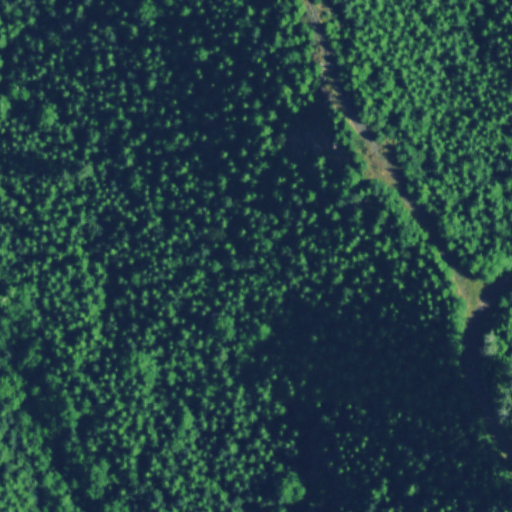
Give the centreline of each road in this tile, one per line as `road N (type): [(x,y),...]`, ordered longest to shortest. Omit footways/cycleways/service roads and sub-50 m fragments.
road 1 (track): [(511,230),(460,232),(426,217),(396,175),(317,0)]
road 2 (track): [(511,274),(479,306),(469,338),(511,451)]
